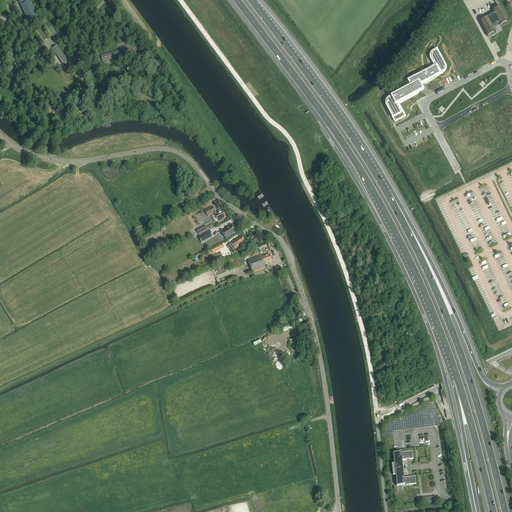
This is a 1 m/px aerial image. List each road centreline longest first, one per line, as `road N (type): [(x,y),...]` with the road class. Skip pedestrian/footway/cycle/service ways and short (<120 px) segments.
road 1 (unclassified): [(339,511),(318,350),(277,236),(221,198),(177,152),(59,161),(0,134)]
road 2 (motorway): [(236,0),(371,187),(457,380)]
road 3 (motorway): [(504,511),(453,335),(391,200)]
road 4 (track): [(0,388),(244,277)]
road 5 (motorway): [(391,200),(251,0)]
road 6 (motorway): [(502,388),(484,381),(420,242),(391,200)]
road 7 (motorway): [(457,380),(493,511)]
road 8 (motorway): [(457,380),(477,511)]
road 9 (residential): [(508,57),(422,102),(435,128)]
